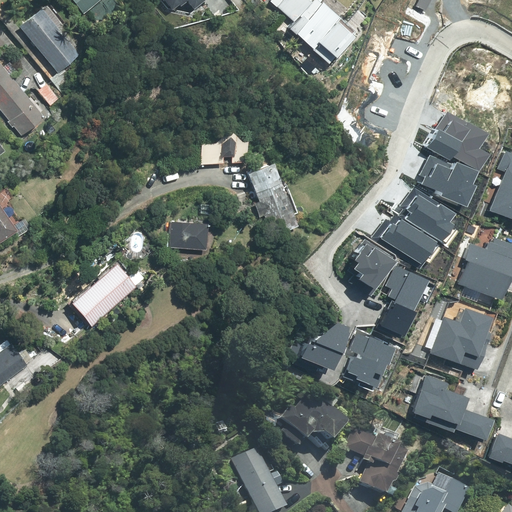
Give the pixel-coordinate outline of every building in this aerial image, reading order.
[(76,0),(86,11),(99,0),(76,0)] [(161,0),(170,11),(182,1),(189,10),(201,0),(161,0)] [(302,0),(267,0),(266,1),(288,22),(281,29),(324,69),(350,38),(332,23),(336,18),(319,4),(321,0),(309,0),(306,3),(302,0)] [(58,28),(64,23),(48,4),(45,7),(43,4),(16,27),(56,74),(80,53),(58,28)] [(44,117),(0,66),(0,112),(21,137),(44,117)] [(44,83),(34,91),(49,108),(59,99),(44,83)] [(195,139),(195,164),(221,165),(222,139),(195,139)] [(245,139),(226,139),(226,166),(245,166),(245,139)] [(511,154),(499,149),(491,168),(497,171),(483,209),(511,219),(511,154)] [(268,164),(243,175),(270,239),(296,228),(268,164)] [(0,242),(12,233),(0,215),(0,242)] [(167,221),(164,247),(204,252),(207,225),(167,221)] [(511,261),(511,258),(511,243),(493,236),(490,244),(485,242),(482,250),(466,244),(451,281),(492,297),(506,259),(511,261)] [(398,325),(422,269),(387,254),(373,284),(385,289),(374,315),(398,325)] [(76,317),(70,322),(78,331),(84,325),(87,329),(133,288),(132,286),(141,278),(120,255),(65,304),(76,317)] [(482,315),(459,306),(454,321),(439,315),(425,352),(470,369),(474,358),(467,355),(482,315)] [(375,387),(391,339),(347,325),(331,373),(375,387)] [(0,383),(29,360),(21,350),(15,355),(3,341),(0,343),(0,383)] [(442,381),(422,373),(408,411),(413,413),(412,418),(447,431),(449,427),(475,436),(482,417),(454,407),(459,395),(439,388),(442,381)] [(305,435),(314,436),(322,443),(341,424),(327,409),(331,404),(321,394),(314,401),(306,392),(286,412),(276,401),(261,416),(292,447),(305,435)] [(390,447),(353,428),(342,450),(359,458),(357,462),(363,466),(354,483),(379,496),(389,474),(379,469),(390,447)] [(499,434),(490,457),(511,466),(511,437),(511,439),(499,434)] [(266,511),(279,507),(272,486),(281,483),(276,470),(267,473),(257,447),(230,457),(250,511),(266,511)] [(454,511),(466,488),(429,470),(426,468),(406,509),(411,511),(410,511),(428,511),(432,505),(447,511),(454,511)]
